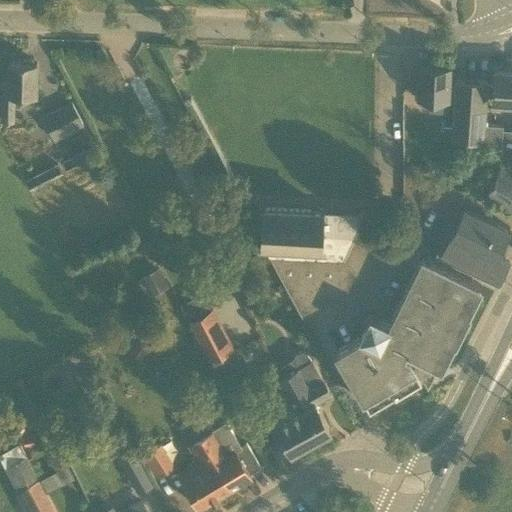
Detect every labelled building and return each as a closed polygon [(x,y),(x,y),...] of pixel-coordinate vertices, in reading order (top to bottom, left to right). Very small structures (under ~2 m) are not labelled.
[(34,62),(33,59),(24,59),(23,62),(9,61),(9,78),(4,78),(2,120),(13,120),(14,95),(35,95),(37,62),(34,62)] [(448,100),(449,66),(420,64),(420,74),(414,74),(413,91),(419,91),(418,98),(448,100)] [(511,71),(494,71),(493,102),(511,102),(511,71)] [(485,123),(488,82),(456,80),(452,136),(484,143),(485,123)] [(44,117),(56,139),(84,125),(72,102),(44,117)] [(485,123),(484,143),(501,146),(502,127),(503,124),(485,123)] [(67,170),(99,154),(95,145),(63,161),(67,170)] [(511,166),(501,161),(497,169),(485,163),(474,186),(511,205),(511,166)] [(30,188),(62,172),(58,163),(26,179),(30,188)] [(429,194),(435,181),(405,167),(405,182),(429,194)] [(422,207),(429,194),(405,182),(405,198),(422,207)] [(447,259),(452,262),(499,284),(510,263),(496,256),(501,246),(505,248),(508,242),(504,240),(509,229),(464,206),(450,235),(458,238),(447,259)] [(324,233),(324,210),(262,207),(261,242),(302,317),(354,289),(348,278),(350,274),(362,280),(376,249),(395,258),(404,238),(404,232),(364,212),(353,235),(324,233)] [(455,340),(469,312),(468,312),(481,286),(422,256),(389,323),(371,314),(361,334),(361,336),(336,351),(370,407),(394,392),(395,393),(422,378),(419,374),(437,363),(441,365),(454,339),(455,340)] [(159,269),(143,278),(152,295),(169,286),(159,269)] [(180,300),(187,315),(211,304),(204,290),(180,300)] [(233,348),(213,310),(191,322),(211,360),(233,348)] [(138,337),(129,350),(141,359),(151,346),(138,337)] [(331,429),(316,401),(330,394),(312,360),(310,356),(307,353),(303,352),(300,352),(296,354),(294,357),(300,367),(281,378),(299,410),(277,423),(292,451),(331,429)] [(213,430),(205,416),(193,423),(231,489),(252,476),(250,473),(261,466),(250,449),(246,443),(241,446),(227,422),(213,430)] [(199,508),(231,489),(193,423),(181,430),(189,445),(204,468),(183,480),(199,508)] [(162,440),(143,451),(157,476),(176,465),(162,440)] [(56,511),(20,444),(0,454),(0,457),(17,491),(14,492),(24,511),(56,511)] [(140,466),(132,452),(120,458),(129,473),(140,466)]
